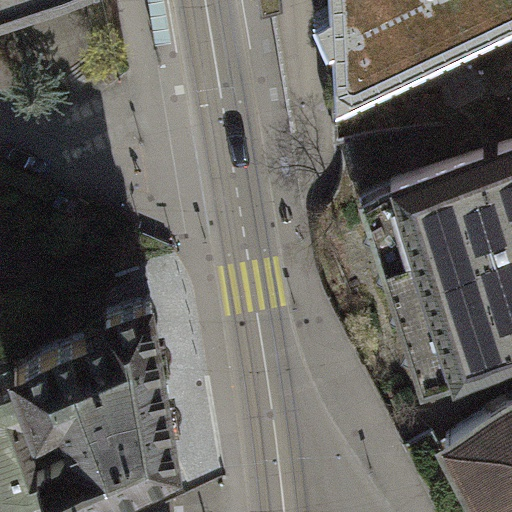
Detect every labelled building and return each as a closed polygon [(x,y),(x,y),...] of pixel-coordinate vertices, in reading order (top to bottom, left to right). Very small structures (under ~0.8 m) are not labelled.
[(511,0),(319,0),(315,2),(330,36),(335,33),(339,89),(386,69),(511,13),(511,0)] [(511,137),(368,186),(360,189),(419,381),(511,350),(511,137)] [(39,455),(57,507),(177,456),(151,292),(106,305),(111,320),(14,349),(37,411),(63,402),(72,430),(65,444),(39,455)] [(44,511),(57,507),(39,455),(26,415),(37,411),(14,349),(0,354),(0,511),(44,511)] [(431,427),(402,441),(435,511),(511,511),(511,397),(438,438),(431,427)]
